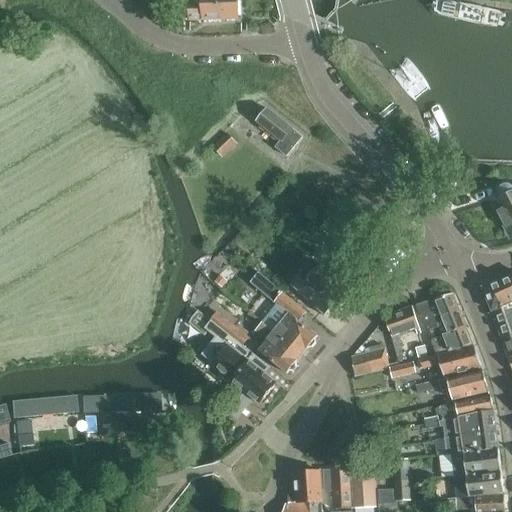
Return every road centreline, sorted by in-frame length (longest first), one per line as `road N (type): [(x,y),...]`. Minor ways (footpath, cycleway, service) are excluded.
road 1 (residential): [(452,253),(403,287),(337,360),(271,511)]
road 2 (tertiary): [(452,253),(327,95),(305,46)]
road 3 (residential): [(109,0),(173,43),(305,46)]
road 4 (tertiary): [(511,410),(466,279)]
